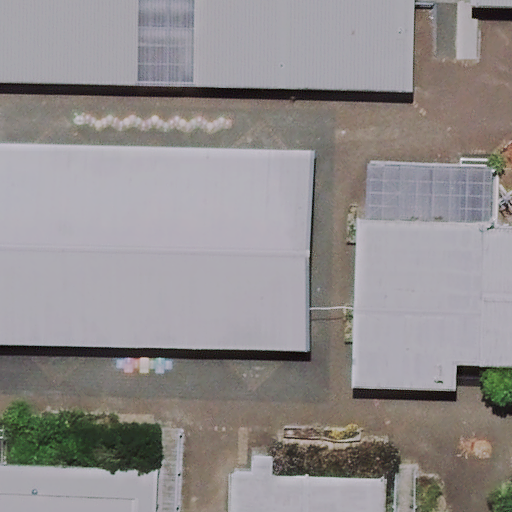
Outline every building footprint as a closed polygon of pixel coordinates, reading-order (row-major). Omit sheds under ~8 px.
[(477,0),(0,0),(0,79),(122,81),(122,0),(255,0),(254,83),(476,87),(477,0)] [(315,151),(0,145),(0,346),(312,351),(315,151)] [(511,213),(364,211),(361,393),(511,394),(511,213)] [(410,511),(412,442),(232,439),(231,511),(410,511)] [(189,511),(190,446),(0,443),(0,511),(189,511)]
